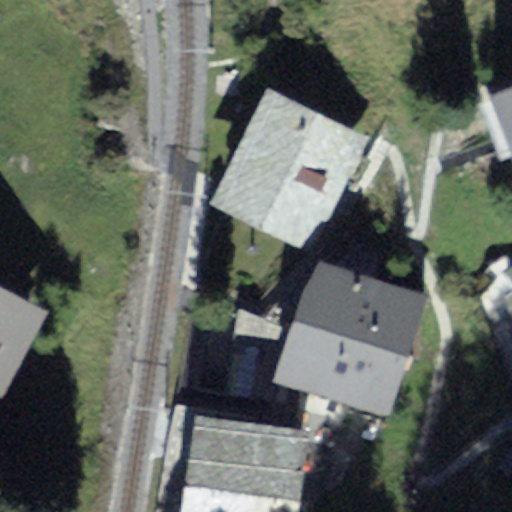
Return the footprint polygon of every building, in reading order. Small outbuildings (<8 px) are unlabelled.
[(511,76),(478,89),(511,180),(511,76)] [(267,90),(208,198),(300,241),(358,138),(267,90)] [(310,259),(273,378),(390,414),(427,294),(310,259)] [(511,276),(496,285),(511,314),(511,276)] [(0,380),(34,320),(0,300),(0,380)] [(296,511),(310,416),(183,399),(167,511),(296,511)]
